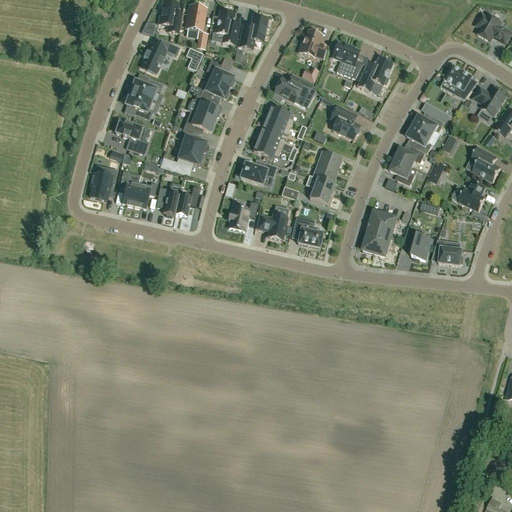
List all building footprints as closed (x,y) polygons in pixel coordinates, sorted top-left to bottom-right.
[(178,6),(164,4),(162,18),(160,18),(158,26),(169,28),(167,34),(179,36),(182,15),(177,14),(178,6)] [(186,31),(202,33),(206,11),(190,8),(186,31)] [(235,48),(239,26),(233,24),(234,16),(220,13),(215,36),(224,37),(222,45),(235,48)] [(482,16),(479,22),(476,28),(481,31),(477,37),(490,44),(493,39),(505,46),(511,35),(500,28),(501,25),(489,18),(488,19),(482,16)] [(242,37),(239,49),(252,51),(254,43),(263,45),(267,23),(253,20),(251,29),(244,27),(242,37)] [(327,49),(319,46),(322,38),(318,37),(319,34),(312,32),(311,34),(308,33),(303,47),(301,46),(298,54),(314,60),(314,58),(323,61),(327,49)] [(197,50),(205,51),(207,37),(200,35),(197,50)] [(162,51),(156,49),(152,47),(148,55),(147,54),(143,61),(145,61),(141,69),(156,76),(157,73),(158,74),(160,71),(159,70),(166,54),(176,58),(179,51),(165,44),(162,51)] [(354,81),(362,67),(362,66),(355,64),(360,52),(338,44),(337,46),(336,45),(334,51),(335,52),(332,60),(348,66),(344,77),(354,81)] [(186,58),(191,60),(199,64),(202,57),(190,51),(186,58)] [(368,64),(363,75),(357,88),(370,94),(374,85),(383,88),(383,86),(386,87),(389,81),(386,80),(392,66),(387,64),(388,62),(381,59),(380,61),(379,60),(375,68),(368,64)] [(222,66),(231,70),(233,64),(224,61),(222,66)] [(207,81),(228,91),(229,88),(231,89),(235,82),(233,81),(233,80),(219,73),(222,68),(211,63),(206,73),(210,75),(207,81)] [(465,103),(472,93),(466,89),(472,79),(453,68),(451,70),(450,69),(447,75),(448,76),(445,82),(458,90),(454,97),(465,103)] [(317,85),(323,73),(317,70),(313,77),(306,73),(303,79),(317,85)] [(292,78),(288,85),(281,81),(280,82),(278,83),(276,87),(277,89),(274,94),(294,104),(298,96),(306,100),(312,88),(292,78)] [(227,93),(228,91),(207,81),(200,98),(208,101),(209,102),(211,96),(223,102),(224,100),(226,101),(229,94),(227,93)] [(131,91),(130,95),(152,103),(155,95),(159,96),(163,87),(148,82),(146,87),(137,83),(135,83),(134,84),(132,83),(130,90),(131,91)] [(494,92),(491,96),(480,90),(473,101),(484,107),(482,111),(494,119),(506,99),(494,92)] [(148,112),(152,103),(130,95),(129,99),(127,98),(124,105),(126,106),(125,107),(127,108),(133,110),(133,111),(137,112),(135,117),(149,123),(153,114),(148,112)] [(242,95),(238,104),(242,106),(247,97),(242,95)] [(216,111),(206,107),(208,101),(200,98),(197,97),(194,103),(198,105),(194,115),(190,113),(190,114),(215,123),(216,119),(218,120),(220,114),(219,113),(219,112),(216,111)] [(266,118),(271,106),(264,103),(259,115),(266,118)] [(357,118),(352,116),(337,108),(331,121),(336,124),(332,132),(353,142),(356,137),(358,136),(360,132),(359,131),(360,129),(353,125),(357,118)] [(272,109),(267,120),(290,130),(293,123),(288,121),(290,117),(272,109)] [(445,125),(445,126),(448,127),(452,119),(438,111),(434,119),(445,125)] [(511,112),(510,111),(494,132),(505,139),(511,130),(511,112)] [(369,112),(366,117),(373,121),(376,116),(369,112)] [(183,131),(194,135),(197,130),(203,132),(210,135),(215,123),(190,114),(183,131)] [(415,121),(411,127),(432,139),(435,133),(439,136),(445,125),(434,119),(431,124),(419,118),(417,122),(415,121)] [(144,157),(148,145),(138,141),(142,129),(124,122),(118,120),(116,127),(118,127),(115,135),(123,138),(122,139),(128,141),(128,140),(130,140),(126,151),(144,157)] [(287,137),(290,130),(267,120),(263,131),(281,139),(282,135),(287,137)] [(432,139),(411,127),(407,134),(409,135),(407,139),(419,146),(416,151),(419,153),(425,156),(427,157),(433,147),(428,145),(432,139)] [(184,144),(182,150),(202,157),(203,154),(205,155),(208,147),(206,147),(206,145),(193,141),(194,135),(183,131),(179,142),(184,144)] [(279,143),(281,139),(263,131),(258,142),(281,152),(284,145),(279,143)] [(451,140),(447,146),(453,149),(456,143),(451,140)] [(431,153),(438,157),(445,145),(438,141),(431,153)] [(281,152),(258,142),(253,153),(272,161),(273,156),(279,159),(281,152)] [(202,157),(182,150),(178,161),(199,168),(202,157)] [(425,156),(419,153),(413,150),(410,155),(400,151),(395,162),(412,170),(415,163),(421,166),(425,156)] [(501,171),(494,167),(497,160),(477,150),(471,161),(478,165),(473,174),(493,185),(501,171)] [(317,166),(337,174),(342,161),(322,153),(317,166)] [(409,176),(412,170),(395,162),(390,173),(400,178),(398,183),(410,188),(414,179),(409,176)] [(173,163),(170,173),(181,177),(184,167),(177,165),(173,163)] [(240,174),(242,174),(240,180),(262,188),(265,178),(273,180),(277,170),(265,165),(264,171),(254,168),(245,165),(244,167),(243,166),(240,174)] [(333,186),(337,174),(317,166),(313,179),(317,181),(317,180),(333,186)] [(452,174),(438,166),(430,182),(444,189),(452,174)] [(91,189),(92,190),(90,199),(90,200),(91,199),(106,203),(107,203),(109,193),(113,194),(118,172),(108,170),(106,178),(94,175),(93,175),(90,189),(90,190),(91,190),(91,189)] [(123,174),(119,191),(125,192),(122,206),(127,207),(127,208),(134,210),(139,185),(128,183),(130,175),(123,174)] [(313,191),(331,197),(335,187),(333,186),(317,180),(317,181),(313,191)] [(393,193),(397,185),(389,181),(385,190),(393,193)] [(480,199),(481,196),(484,190),(473,184),(468,193),(465,191),(458,204),(479,214),(485,201),(480,199)] [(139,185),(134,210),(140,211),(141,210),(145,211),(149,197),(154,199),(157,187),(151,186),(151,188),(139,185)] [(166,201),(164,211),(163,215),(166,216),(165,218),(172,219),(173,218),(175,218),(180,197),(180,194),(160,190),(157,199),(166,201)] [(298,194),(284,190),(282,198),(296,202),(298,194)] [(327,208),(331,197),(313,191),(310,201),(327,208)] [(195,209),(199,197),(192,195),(191,199),(180,197),(175,218),(175,217),(182,219),(187,220),(188,215),(189,208),(195,209)] [(229,230),(244,234),(248,219),(254,221),(258,206),(250,204),(249,212),(234,209),(232,216),(230,215),(228,223),(230,223),(229,230)] [(439,217),(442,211),(426,205),(424,211),(439,217)] [(374,214),(369,231),(363,253),(386,259),(397,221),(374,214)] [(411,217),(405,214),(402,222),(408,224),(411,217)] [(268,239),(282,242),(287,220),(273,217),(272,221),(260,218),(257,230),(270,233),(268,239)] [(306,232),(308,222),(297,219),(294,232),(301,233),(298,246),(319,251),(322,236),(306,232)] [(413,232),(410,243),(416,245),(412,259),(413,260),(412,262),(420,264),(420,262),(425,263),(431,242),(423,240),(424,235),(413,232)] [(462,252),(460,252),(446,251),(447,243),(438,242),(434,254),(440,255),(439,266),(460,269),(460,267),(463,267),(464,259),(461,258),(462,252)] [(502,505),(492,500),(486,511),(487,511),(507,511),(509,509),(502,505)]
